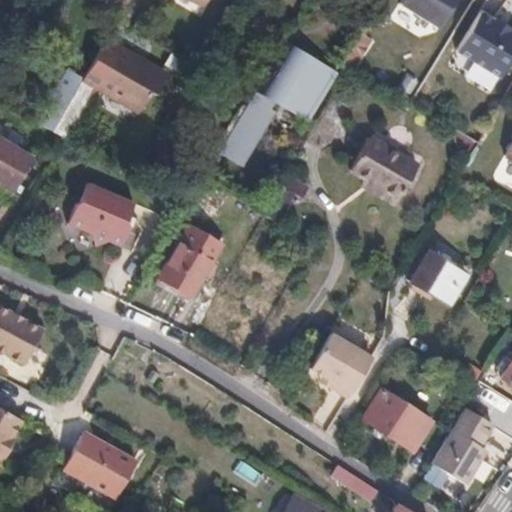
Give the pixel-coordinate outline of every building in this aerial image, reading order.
[(108,0),(108,1),(124,10),(129,0),(108,0)] [(404,0),(400,7),(439,32),(458,0),(404,0)] [(477,15),(454,53),(498,79),(511,56),(511,36),(508,34),(509,32),(493,22),(492,25),(477,15)] [(349,68),(353,71),(371,41),(362,36),(343,65),(349,68)] [(283,43),(218,154),(243,168),(275,113),(271,110),(276,101),(305,118),(331,72),(283,43)] [(104,45),(84,79),(63,115),(53,131),(60,135),(66,138),(97,87),(140,111),(150,94),(154,96),(164,78),(104,45)] [(48,107),(63,115),(84,79),(67,70),(48,107)] [(511,133),(500,154),(511,161),(511,133)] [(416,165),(371,139),(351,172),(366,181),(363,187),(393,204),(416,165)] [(0,140),(0,187),(10,193),(31,158),(0,140)] [(277,220),(294,191),(298,193),(304,184),(289,175),(267,214),(277,220)] [(95,246),(107,242),(120,248),(129,230),(126,223),(134,205),(87,185),(80,202),(75,206),(67,224),(90,235),(95,246)] [(189,227),(160,278),(190,296),(219,245),(189,227)] [(428,252),(409,283),(449,306),(467,275),(428,252)] [(0,352),(22,364),(41,329),(0,307),(0,352)] [(342,342),(328,334),(308,368),(329,380),(326,385),(346,397),(370,359),(356,351),(355,346),(347,341),(342,342)] [(124,354),(111,376),(132,388),(145,366),(124,354)] [(511,358),(500,377),(511,384),(511,358)] [(381,390),(362,420),(412,452),(432,423),(381,390)] [(477,445),(491,424),(464,407),(430,464),(464,484),(485,450),(477,445)] [(12,440),(10,439),(20,421),(0,410),(0,456),(2,458),(12,440)] [(511,436),(511,422),(500,415),(493,425),(511,436)] [(92,443),(93,440),(81,433),(79,436),(92,443)] [(92,443),(79,436),(61,471),(114,499),(134,461),(93,440),(92,443)] [(350,489),(357,479),(336,466),(330,477),(350,489)] [(373,499),(377,492),(357,479),(350,489),(371,502),(373,499)] [(392,511),(396,505),(377,492),(373,499),(392,511)] [(269,511),(295,511),(276,500),(269,511)]
